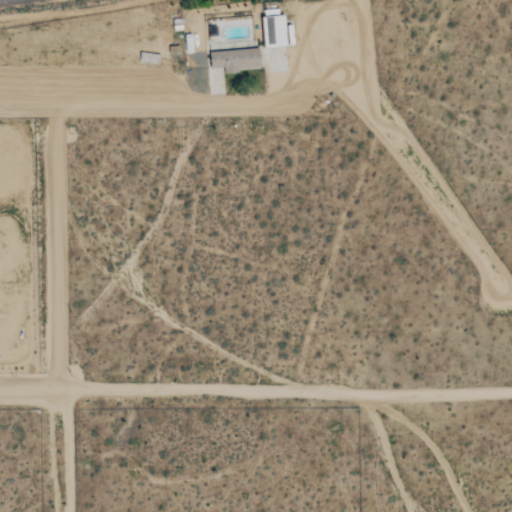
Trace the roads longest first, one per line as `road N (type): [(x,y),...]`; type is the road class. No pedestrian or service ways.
road 1 (track): [(58,390),(55,140),(68,109),(259,105),(322,69),(341,71),(511,291)]
road 2 (track): [(0,390),(511,395)]
road 3 (track): [(58,390),(68,419),(68,511)]
